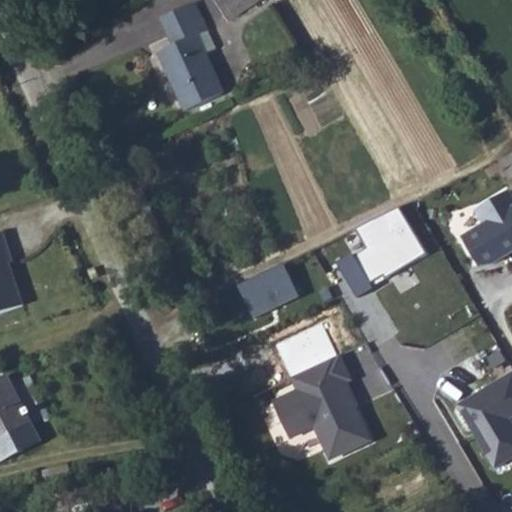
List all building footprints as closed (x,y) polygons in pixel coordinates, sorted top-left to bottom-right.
[(278,3),(275,0),(225,0),(240,25),(278,3)] [(197,114),(236,97),(209,38),(216,33),(204,8),(173,22),(187,50),(172,58),(197,114)] [(426,252),(398,201),(353,226),(366,250),(342,263),(357,290),(426,252)] [(511,264),(511,201),(488,215),(496,229),(474,242),(491,271),(505,269),(511,264)] [(0,341),(41,331),(27,281),(30,280),(23,257),(0,263),(0,341)] [(300,296),(283,261),(238,284),(255,318),(300,296)] [(329,467),(376,445),(349,387),(355,380),(343,353),(291,377),(296,388),(270,401),(289,441),(312,430),(329,467)] [(452,406),(493,473),(511,461),(511,427),(507,419),(511,415),(511,372),(510,370),(452,406)] [(0,381),(0,428),(14,456),(51,438),(20,373),(0,381)]
